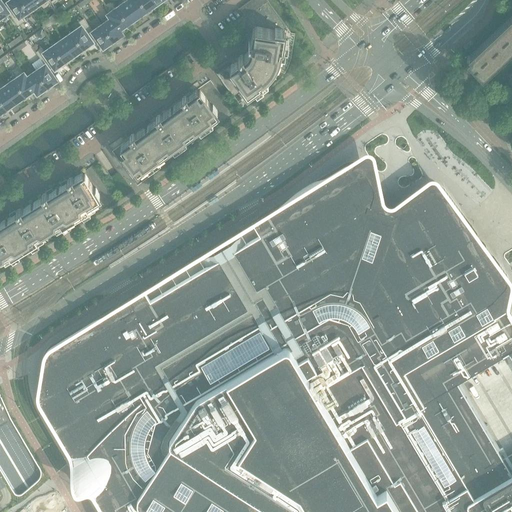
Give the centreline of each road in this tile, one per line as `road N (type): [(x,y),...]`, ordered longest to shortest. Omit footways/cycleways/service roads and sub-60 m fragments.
road 1 (secondary): [(0,350),(258,183),(392,82)]
road 2 (secondary): [(361,49),(160,198),(0,296)]
road 3 (residential): [(0,182),(5,191),(20,191),(205,63),(212,44),(188,10)]
road 4 (residential): [(0,141),(188,10)]
road 5 (tertiary): [(392,82),(511,190)]
road 6 (tertiary): [(511,176),(406,68)]
